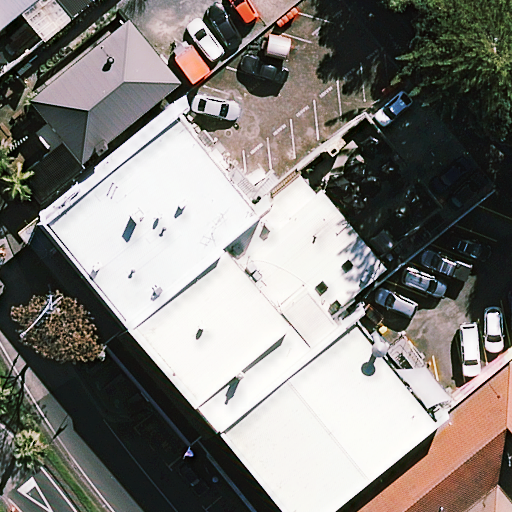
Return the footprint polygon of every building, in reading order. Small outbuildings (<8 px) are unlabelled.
[(0,0),(0,49),(34,22),(52,43),(104,0),(0,0)] [(138,22),(40,100),(93,167),(192,89),(138,22)] [(200,120),(68,230),(156,335),(287,225),(261,195),(200,120)] [(287,225),(156,335),(243,440),(371,331),(354,312),(400,274),(329,191),(287,225)] [(371,331),(243,440),(304,511),(342,511),(449,422),(371,331)] [(511,372),(449,422),(342,511),(478,511),(509,488),(511,491),(511,372)] [(511,511),(511,491),(509,488),(478,511),(511,511)]
